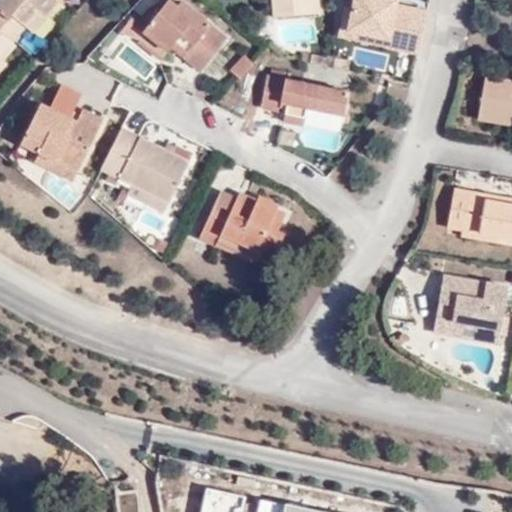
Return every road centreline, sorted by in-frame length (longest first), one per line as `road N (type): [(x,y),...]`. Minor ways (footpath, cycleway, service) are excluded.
road 1 (residential): [(264,384),(315,335),(419,144),(452,0)]
road 2 (unknown): [(374,234),(130,73)]
road 3 (residential): [(0,274),(119,335),(264,384)]
road 4 (residential): [(264,384),(511,435)]
